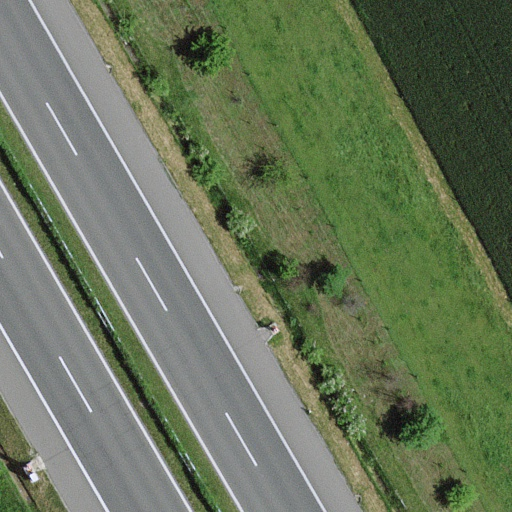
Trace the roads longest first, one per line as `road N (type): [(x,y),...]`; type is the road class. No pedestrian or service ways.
road 1 (motorway): [(280,511),(0,19)]
road 2 (motorway): [(0,261),(142,511)]
